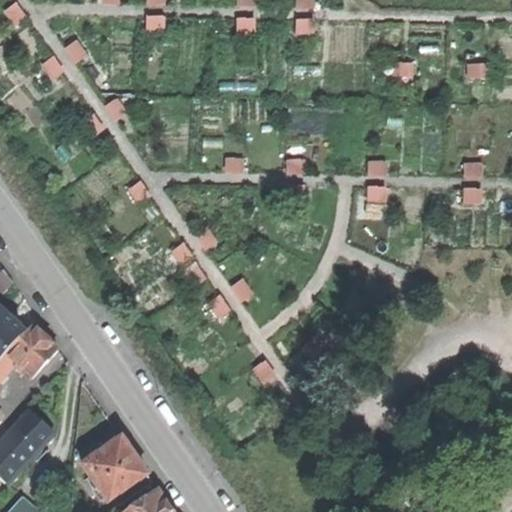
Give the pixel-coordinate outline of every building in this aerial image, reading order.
[(317,0),(296,0),(296,9),(317,9),(317,0)] [(29,18),(17,2),(3,12),(14,28),(29,18)] [(166,16),(148,15),(148,32),(166,33),(166,16)] [(238,33),(257,33),(257,19),(239,19),(238,33)] [(315,35),(316,21),(296,20),(296,35),(315,35)] [(78,39),(65,48),(76,63),(89,54),(78,39)] [(66,72),(54,55),(39,65),(52,82),(66,72)] [(490,64),(468,63),(468,77),(490,77),(490,64)] [(393,77),(414,77),(414,64),(393,64),(393,77)] [(117,98),(106,105),(116,120),(126,133),(143,121),(137,114),(145,109),(133,91),(119,101),(117,98)] [(105,130),(94,114),(82,122),(94,138),(105,130)] [(245,173),(245,159),(227,159),(226,172),(245,173)] [(307,174),(307,162),(288,161),(288,174),(307,174)] [(388,176),(388,161),(370,161),(370,175),(388,176)] [(484,177),(485,163),(466,162),(466,177),(484,177)] [(153,196),(141,180),(128,189),(139,205),(153,196)] [(306,185),(287,185),(286,200),(306,200),(306,185)] [(368,185),(368,201),(388,202),(388,185),(368,185)] [(485,191),(465,190),(465,204),(484,205),(485,191)] [(161,215),(152,202),(142,209),(151,222),(161,215)] [(195,234),(206,251),(219,242),(207,225),(195,234)] [(195,258),(184,242),(172,250),(184,266),(195,258)] [(0,274),(0,300),(11,290),(0,274)] [(255,295),(243,279),(232,286),(244,303),(255,295)] [(354,317),(366,298),(355,291),(342,310),(354,317)] [(220,319),(233,310),(221,294),(209,303),(220,319)] [(0,361),(3,359),(20,339),(0,320),(0,361)] [(20,339),(3,359),(14,369),(29,383),(55,355),(40,342),(28,331),(20,339)] [(328,347),(318,335),(301,349),(310,361),(328,347)] [(0,383),(14,369),(3,359),(0,361),(0,383)] [(267,360),(254,369),(265,385),(278,376),(267,360)] [(0,484),(6,490),(52,440),(38,427),(28,418),(0,448),(0,484)] [(80,471),(105,507),(144,481),(131,462),(119,445),(80,471)] [(166,511),(156,497),(134,511),(166,511)]
